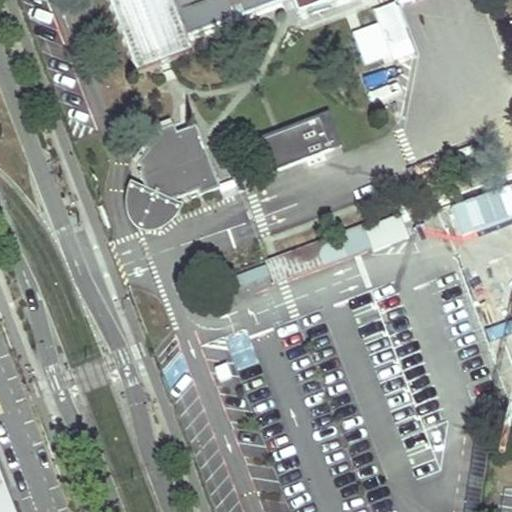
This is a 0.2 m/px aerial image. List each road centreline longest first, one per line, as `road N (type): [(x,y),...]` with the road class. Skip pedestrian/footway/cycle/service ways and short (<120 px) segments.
road 1 (residential): [(171,511),(133,385),(80,275),(0,64)]
road 2 (unknown): [(157,248),(441,133),(475,108),(483,88),(469,0)]
road 3 (residential): [(0,213),(55,382),(115,511)]
